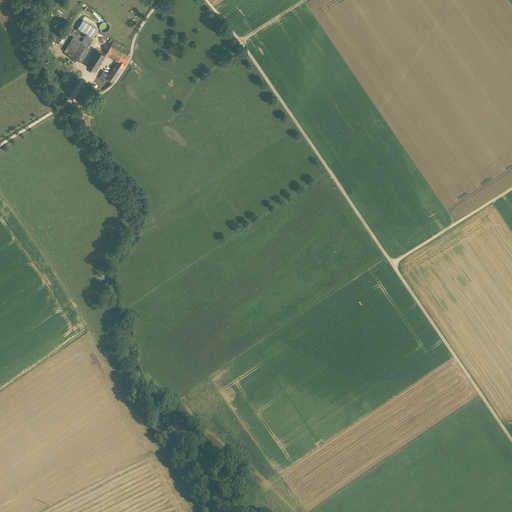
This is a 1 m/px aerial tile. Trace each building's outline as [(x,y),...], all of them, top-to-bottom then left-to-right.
[(77,30),(85,35),(92,39),(98,29),(83,20),(77,30)] [(109,29),(110,27),(109,25),(108,23),(106,22),(104,22),(102,22),(101,23),(100,25),(99,27),(100,29),(101,30),(103,32),(105,32),(107,32),(108,30),(109,29)] [(92,39),(85,35),(81,43),(88,47),(92,39)] [(90,49),(88,47),(81,43),(72,38),(63,52),(81,63),(90,49)] [(122,47),(113,41),(111,45),(110,46),(119,51),(122,47)] [(118,61),(109,76),(107,79),(112,82),(127,60),(128,57),(119,51),(110,46),(105,54),(118,61)] [(105,56),(96,50),(87,67),(96,72),(105,56)] [(109,76),(103,72),(98,79),(104,83),(107,79),(109,76)]
